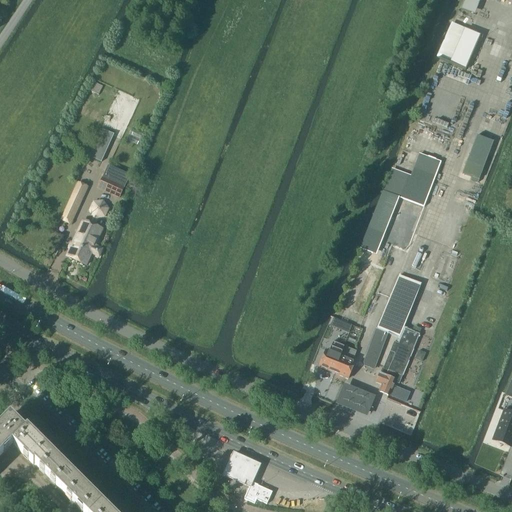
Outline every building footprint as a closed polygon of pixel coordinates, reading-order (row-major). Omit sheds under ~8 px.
[(449,32),(439,57),(436,63),(462,74),(466,65),(479,36),(453,24),(450,32),(449,32)] [(90,91),(98,95),(102,87),(94,83),(90,91)] [(462,174),(471,178),(470,181),(478,183),(479,180),(478,180),(486,159),(492,142),(476,136),(469,156),(462,174)] [(393,196),(402,199),(424,207),(440,163),(430,160),(419,155),(411,177),(403,175),(401,180),(390,176),(383,192),(393,196)] [(97,188),(119,198),(129,176),(107,166),(97,188)] [(87,188),(80,184),(78,184),(61,220),(70,224),(87,188)] [(390,203),(393,196),(383,192),(380,199),(390,203)] [(66,257),(80,263),(86,266),(86,265),(85,265),(91,254),(98,257),(102,249),(94,246),(102,230),(93,226),(96,218),(104,218),(108,209),(103,201),(93,202),(89,211),(95,217),(91,225),(83,221),(66,257)] [(380,229),(370,225),(361,247),(371,251),(380,229)] [(363,363),(368,365),(375,368),(388,334),(387,334),(391,324),(392,324),(407,288),(410,281),(411,281),(399,276),(376,329),(363,363)] [(378,392),(388,396),(394,382),(399,384),(419,335),(404,329),(398,345),(393,343),(382,369),(383,370),(381,375),(379,374),(375,383),(381,385),(378,392)] [(318,368),(333,374),(344,347),(332,342),(328,352),(325,351),(318,368)] [(344,347),(333,374),(347,379),(354,363),(352,362),(356,352),(344,347)] [(360,392),(343,385),(335,405),(352,412),(367,418),(375,398),(360,392)] [(510,447),(511,441),(511,413),(504,411),(492,441),(494,441),(495,442),(497,443),(499,443),(503,445),(504,446),(507,447),(508,447),(510,447)] [(10,416),(0,425),(0,455),(0,456),(12,444),(33,465),(34,464),(48,450),(33,435),(35,432),(29,426),(27,429),(25,431),(10,416)] [(58,460),(48,450),(34,464),(82,511),(110,511),(91,493),(94,490),(88,485),(85,487),(64,466),(66,463),(61,458),(58,460)] [(261,466),(233,454),(229,462),(222,477),(250,490),(261,466)] [(272,493),(261,488),(256,486),(251,484),(244,500),(254,505),(256,500),(266,505),(272,493)]
